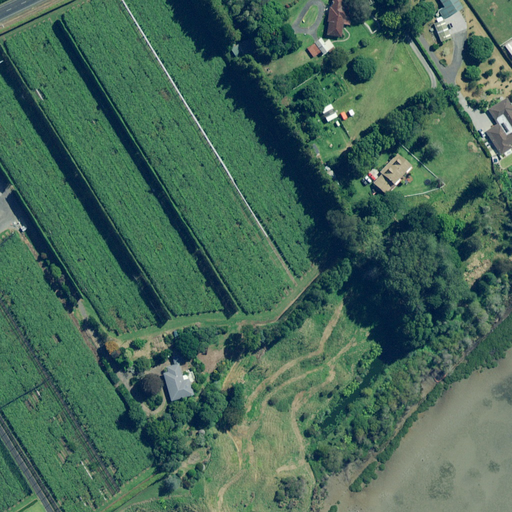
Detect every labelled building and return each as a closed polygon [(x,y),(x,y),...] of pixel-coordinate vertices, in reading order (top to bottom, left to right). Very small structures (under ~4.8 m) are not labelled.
[(352,2),(339,0),(333,0),(332,8),(331,8),(328,34),(343,36),(345,24),(349,24),(352,2)] [(465,7),(460,0),(441,0),(446,7),(440,10),(446,19),(465,7)] [(453,37),(446,20),(435,24),(442,41),(453,37)] [(326,42),(322,38),(308,48),(315,57),(323,51),(325,54),(335,46),(330,39),(326,42)] [(244,40),(232,47),(239,58),(251,51),(244,40)] [(499,124),(487,131),(502,154),(511,147),(511,146),(511,145),(511,144),(511,102),(509,97),(490,109),(499,124)] [(414,166),(398,152),(393,159),(396,162),(393,165),(389,163),(381,172),(383,173),(375,183),(389,195),(414,166)] [(448,157),(444,153),(439,159),(443,162),(448,157)] [(328,166),(323,169),(335,188),(339,186),(335,179),(337,177),(332,170),(331,171),(328,166)] [(174,357),(175,362),(172,363),(173,365),(168,367),(170,372),(165,374),(173,401),(195,395),(189,375),(185,376),(181,362),(184,361),(182,355),(174,357)]
